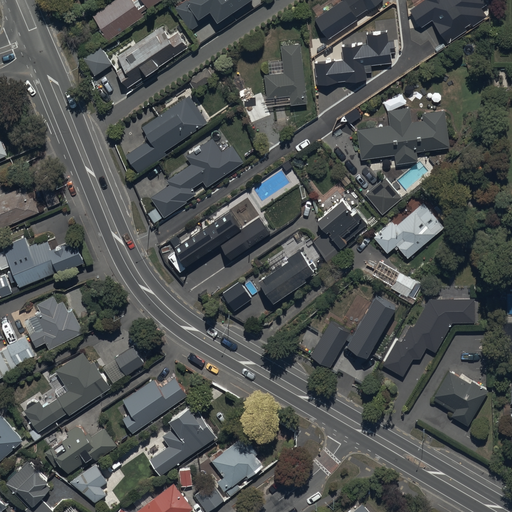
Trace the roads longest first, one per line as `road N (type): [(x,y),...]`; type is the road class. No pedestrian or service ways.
road 1 (secondary): [(39,49),(146,290),(183,323),(351,425)]
road 2 (secondary): [(351,425),(494,511)]
road 3 (residential): [(351,425),(327,461),(263,511)]
